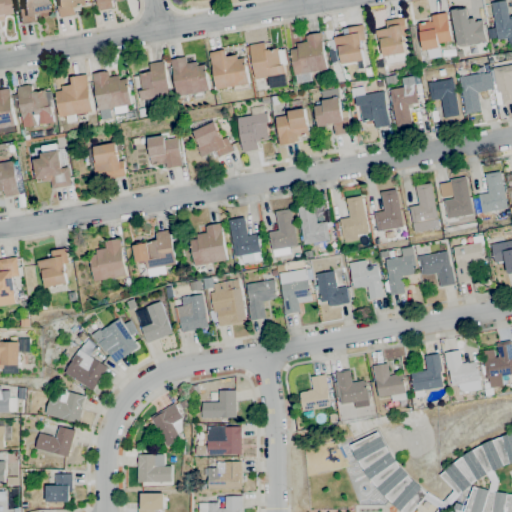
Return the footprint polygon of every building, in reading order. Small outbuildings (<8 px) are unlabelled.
[(0,0),(8,0),(9,6),(11,14),(3,16),(1,16),(1,15),(0,16),(1,21),(0,21),(0,0)] [(21,24),(20,20),(21,20),(19,9),(23,8),(23,5),(22,0),(45,0),(46,1),(48,1),(50,12),(36,14),(36,15),(35,15),(36,22),(21,24)] [(60,18),(56,0),(84,0),(85,5),(74,7),(75,15),(60,18)] [(100,10),(100,9),(99,9),(97,0),(118,0),(112,1),(113,7),(110,8),(111,8),(100,10)] [(511,42),(509,43),(508,37),(496,40),(490,3),(498,2),(497,0),(505,0),(509,19),(510,19),(509,16),(511,15),(511,42)] [(457,47),(457,45),(456,45),(450,10),(461,8),(466,7),(468,19),(474,18),(475,21),(477,21),(477,20),(482,20),(486,42),(457,47)] [(422,50),(417,23),(429,20),(430,22),(432,21),(431,15),(447,13),(448,20),(451,41),(437,43),(438,48),(422,50)] [(385,66),(383,56),(382,57),(380,42),(376,43),(374,30),(386,28),(385,21),(404,17),(407,34),(402,34),(404,42),(403,42),(405,53),(404,53),(406,63),(385,66)] [(348,27),(363,24),(364,28),(363,28),(365,40),(360,41),(362,49),(361,50),(363,60),(341,64),(338,48),(335,49),(334,42),(333,42),(332,37),(343,36),(341,29),(348,27)] [(296,83),(295,75),(294,76),(289,49),(297,48),(296,43),(306,42),(305,36),(307,35),(307,34),(321,32),(323,41),(322,42),(327,69),(311,72),(312,81),(296,83)] [(255,80),(249,45),(265,42),(266,50),(277,48),(278,50),(282,49),(283,54),(279,55),(281,65),(284,65),(285,74),(255,80)] [(216,89),(212,64),(211,64),(209,53),(226,50),(227,57),(237,55),(238,59),(244,58),(249,84),(216,89)] [(331,62),(328,52),(333,51),(334,54),(336,55),(337,60),(336,61),(331,62)] [(195,97),(194,93),(177,96),(172,67),(171,67),(170,60),(186,57),(187,63),(197,61),(198,65),(205,64),(210,90),(202,92),(203,95),(195,97)] [(140,100),(139,91),(142,91),(139,73),(151,71),(149,63),(164,61),(170,95),(140,100)] [(511,103),(502,105),(501,96),(498,97),(497,93),(498,92),(493,68),(511,64),(511,103)] [(365,75),(364,68),(370,67),(372,74),(365,75)] [(99,110),(94,81),(93,82),(92,74),(107,71),(108,77),(119,75),(120,79),(127,78),(132,104),(99,110)] [(465,114),(458,77),(484,72),(484,73),(491,72),(494,88),(487,89),(487,91),(477,93),(481,111),(465,114)] [(60,117),(55,91),(62,89),(61,86),(72,84),(71,77),(86,74),(93,111),(60,117)] [(389,85),(388,76),(396,75),(398,83),(389,85)] [(396,127),(391,105),(389,105),(387,95),(390,95),(389,89),(402,87),(400,78),(412,76),(417,102),(408,104),(411,124),(396,127)] [(444,118),(440,99),(431,100),(427,82),(430,82),(452,78),(459,115),(444,118)] [(24,127),(17,87),(31,84),(32,92),(45,89),(48,106),(52,106),(54,121),(24,127)] [(374,128),(373,120),(362,122),(359,106),(356,106),(354,97),(352,97),(351,88),(363,86),(364,94),(383,91),(389,126),(374,128)] [(0,89),(9,88),(10,97),(11,97),(15,125),(16,125),(16,127),(21,126),(22,129),(15,130),(15,131),(0,133),(0,89)] [(336,135),(334,123),(327,124),(327,125),(318,127),(314,106),(316,106),(316,101),(322,100),(320,91),(337,88),(339,96),(341,111),(347,110),(348,118),(349,118),(351,133),(336,135)] [(271,104),(270,97),(276,95),(278,103),(271,104)] [(262,104),(261,98),(268,96),(269,103),(262,104)] [(280,146),(274,117),(288,115),(288,111),(304,108),(307,125),(309,135),(297,137),(298,141),(295,141),(295,143),(280,146)] [(242,152),(236,118),(266,112),(268,122),(265,122),(268,140),(256,142),(257,149),(242,152)] [(218,158),(215,150),(200,157),(196,147),(199,146),(192,131),(213,122),(219,135),(220,135),(222,139),(226,137),(230,146),(231,146),(233,151),(223,155),(223,156),(218,158)] [(167,168),(166,163),(151,165),(146,138),(163,135),(164,140),(177,137),(182,165),(167,168)] [(107,179),(105,172),(94,174),(92,163),(88,164),(85,149),(92,147),(92,146),(115,142),(118,162),(123,161),(125,176),(107,179)] [(51,189),(50,180),(41,182),(41,179),(36,180),(32,159),(41,158),(40,153),(58,150),(61,167),(68,166),(71,186),(51,189)] [(5,197),(4,190),(0,190),(0,162),(13,160),(19,194),(5,197)] [(478,194),(488,193),(484,174),(500,171),(507,208),(481,213),(478,194)] [(447,219),(443,200),(453,198),(450,179),(466,176),(472,214),(447,219)] [(413,232),(411,223),(412,223),(409,206),(418,205),(415,185),(431,183),(439,227),(413,232)] [(377,231),(374,213),(384,211),(380,192),(396,189),(403,227),(377,231)] [(344,242),(339,219),(350,217),(346,198),(362,196),(368,233),(357,235),(358,239),(344,242)] [(304,244),(297,207),(313,204),(316,223),(326,221),(330,240),(304,244)] [(274,257),(273,250),(272,250),(268,232),(278,230),(275,211),(290,208),(297,245),(289,247),(290,254),(274,257)] [(242,262),(241,255),(234,256),(228,220),(244,217),(247,235),(257,234),(260,251),(254,253),(255,260),(242,262)] [(194,265),(189,240),(196,238),(196,234),(206,232),(205,225),(220,223),(226,260),(194,265)] [(147,277),(146,268),(145,269),(144,261),(134,262),(131,245),(146,242),(146,241),(156,239),(155,233),(157,232),(168,230),(168,231),(170,231),(175,263),(163,266),(165,273),(159,275),(158,274),(154,275),(147,277)] [(93,281),(88,255),(96,254),(95,249),(105,248),(104,241),(119,238),(126,275),(93,281)] [(511,272),(507,273),(505,261),(503,262),(502,261),(494,263),(491,245),(511,241),(511,272)] [(458,283),(455,268),(457,268),(453,247),(481,242),(485,263),(470,265),(473,281),(458,283)] [(390,295),(390,292),(386,292),(384,283),(388,282),(388,280),(389,280),(385,259),(402,256),(401,249),(412,247),(417,273),(401,276),(405,292),(390,295)] [(45,287),(42,272),(39,272),(37,261),(52,258),(51,251),(66,248),(69,263),(63,264),(67,283),(45,287)] [(440,287),(437,273),(422,276),(418,256),(447,251),(450,267),(451,266),(455,284),(440,287)] [(0,305),(0,259),(16,256),(19,275),(12,276),(15,295),(14,295),(15,303),(0,305)] [(369,299),(367,287),(362,288),(362,287),(356,288),(355,287),(354,288),(349,263),(366,260),(367,266),(377,264),(380,281),(383,297),(369,299)] [(284,314),(282,299),(283,299),(278,273),(305,268),(310,296),(311,300),(297,302),(299,311),(284,314)] [(328,306),(327,300),(320,302),(315,274),(333,270),(336,288),(345,286),(348,303),(328,306)] [(219,326),(216,311),(213,312),(210,292),(214,291),(213,283),(237,279),(239,288),(240,288),(246,321),(219,326)] [(250,320),(248,305),(249,304),(246,284),(274,279),(277,298),(268,299),(268,300),(262,301),(265,317),(250,320)] [(69,301),(68,293),(75,291),(77,300),(69,301)] [(181,332),(178,316),(190,313),(189,307),(183,308),(181,297),(202,293),(208,327),(181,332)] [(129,309),(126,301),(133,298),(137,306),(129,309)] [(147,343),(141,328),(134,311),(160,301),(173,333),(147,343)] [(116,362),(107,350),(105,352),(99,342),(105,337),(101,331),(118,319),(138,346),(116,362)] [(131,335),(125,324),(130,321),(136,332),(131,335)] [(82,342),(76,336),(82,331),(88,336),(82,342)] [(18,373),(3,373),(3,368),(0,368),(0,342),(16,341),(16,338),(30,338),(30,352),(20,353),(20,364),(18,364),(18,373)] [(511,374),(486,379),(483,361),(485,361),(485,359),(498,357),(496,343),(511,340),(511,346),(511,374)] [(93,391),(64,372),(79,349),(108,367),(93,391)] [(459,388),(458,384),(452,385),(449,369),(448,370),(444,353),(459,350),(461,364),(467,363),(475,362),(475,363),(477,362),(480,380),(481,389),(469,392),(464,391),(459,388)] [(416,398),(415,392),(414,392),(410,373),(426,370),(424,356),(439,353),(442,370),(440,371),(443,387),(424,390),(425,396),(416,398)] [(393,401),(392,395),(379,397),(376,380),(375,380),(373,365),(387,363),(389,376),(403,374),(407,399),(393,401)] [(355,407),(354,402),(341,404),(335,372),(349,369),(351,382),(365,380),(370,404),(355,407)] [(303,411),(299,392),(313,390),(310,377),(324,375),(330,406),(303,411)] [(16,412),(0,412),(0,386),(1,386),(1,390),(9,390),(10,397),(16,397),(16,412)] [(25,398),(17,398),(18,386),(26,387),(25,398)] [(78,423),(45,414),(49,401),(48,400),(50,392),(60,395),(61,390),(69,392),(69,391),(85,396),(81,408),(82,408),(78,423)] [(202,417),(202,402),(219,401),(218,390),(235,390),(236,416),(202,417)] [(183,409),(180,403),(185,399),(189,405),(183,409)] [(168,446),(151,417),(175,402),(184,417),(182,418),(183,430),(179,433),(182,438),(168,446)] [(305,419),(303,412),(312,410),(314,417),(305,419)] [(331,422),(329,414),(336,413),(337,421),(331,422)] [(68,456),(36,448),(40,433),(55,437),(58,426),(75,430),(68,456)] [(208,454),(207,440),(203,440),(203,433),(206,433),(206,426),(225,426),(241,426),(241,454),(208,454)] [(376,432),(377,434),(378,435),(384,446),(385,448),(386,450),(387,451),(388,451),(395,461),(394,461),(395,461),(396,463),(398,465),(399,466),(407,475),(409,477),(410,478),(412,480),(420,487),(421,488),(423,490),(424,491),(426,492),(427,493),(412,511),(402,511),(401,511),(400,510),(391,503),(390,502),(388,500),(387,499),(385,497),(384,496),(376,487),(374,485),(373,483),(371,482),(370,480),(370,479),(363,470),(361,468),(360,467),(359,465),(358,463),(357,462),(357,461),(351,451),(350,449),(349,447),(348,445),(376,432)] [(511,462),(509,463),(508,464),(507,464),(506,465),(505,465),(504,466),(493,470),(499,480),(496,492),(508,493),(509,493),(510,493),(511,493),(511,511),(464,511),(473,487),(478,488),(489,491),(490,482),(486,474),(477,480),(476,481),(475,482),(474,483),(473,483),(471,484),(463,491),(462,492),(461,493),(460,494),(459,495),(439,475),(440,474),(441,473),(442,472),(443,471),(444,470),(453,463),(454,462),(455,461),(456,460),(457,459),(458,458),(459,458),(460,457),(461,456),(471,450),(472,449),(473,448),(474,448),(476,447),(477,446),(478,446),(479,445),(481,444),(491,439),(492,439),(493,438),(495,438),(496,437),(497,437),(498,437),(500,436),(501,436),(511,432),(511,462)] [(206,454),(196,454),(196,445),(206,445),(206,454)] [(172,482),(138,482),(138,468),(138,454),(164,454),(164,466),(172,466),(172,482)] [(242,489),(208,489),(208,462),(225,462),(225,461),(241,461),(242,489)] [(69,501),(46,502),(46,485),(54,485),(54,474),(71,473),(71,491),(69,491),(69,501)] [(18,484),(7,484),(7,476),(19,477),(18,484)] [(205,489),(193,489),(193,481),(205,481),(205,489)] [(155,511),(138,511),(138,503),(141,503),(141,493),(164,493),(164,509),(155,509),(155,511)] [(198,511),(198,502),(218,502),(218,508),(225,508),(225,496),(242,496),(242,511),(198,511)] [(462,511),(455,509),(458,502),(464,505),(462,511)]
